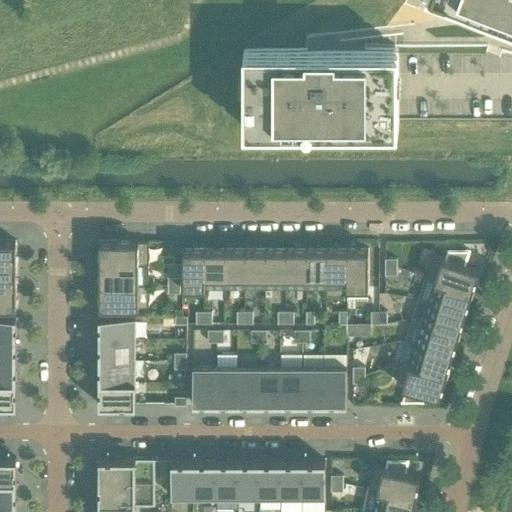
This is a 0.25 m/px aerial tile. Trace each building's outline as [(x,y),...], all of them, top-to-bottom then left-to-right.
[(511,0),(446,0),(484,14),(511,24),(511,0)] [(398,47),(244,47),(244,127),(398,127),(398,47)] [(0,263),(16,263),(16,260),(16,255),(16,240),(0,239),(0,263)] [(99,260),(99,263),(127,263),(148,263),(148,240),(132,240),(127,240),(99,240),(99,255),(99,260)] [(188,287),(204,287),(204,248),(182,248),(182,288),(188,288),(188,287)] [(220,287),(225,287),(225,248),(204,248),(204,287),(205,287),(208,287),(220,287)] [(241,287),(245,287),(245,248),(225,248),(225,287),(241,287)] [(245,287),(265,287),(265,248),(245,248),(245,287)] [(265,287),(286,287),(286,248),(265,248),(265,287)] [(286,287),(306,287),(306,248),(286,248),(286,287)] [(323,287),(327,287),(327,248),(306,248),(306,287),(310,287),(323,287)] [(346,287),(347,287),(347,248),(327,248),(327,287),(331,287),(346,287)] [(347,248),(347,287),(363,287),(363,288),(369,288),(369,248),(347,248)] [(432,253),(425,276),(471,292),(478,270),(479,269),(464,264),(469,250),(448,250),(445,258),(432,253)] [(162,255),(162,263),(174,263),(174,255),(162,255)] [(0,263),(0,284),(16,285),(16,281),(16,277),(16,263),(0,263)] [(99,281),(99,284),(127,284),(148,284),(148,283),(138,284),(138,264),(148,264),(148,263),(127,263),(99,263),(99,277),(99,281)] [(397,266),(385,266),(385,274),(397,274),(397,266)] [(168,276),(168,284),(180,284),(180,276),(175,276),(168,276)] [(425,276),(418,297),(464,312),(465,312),(471,292),(425,276)] [(16,285),(0,284),(0,307),(16,307),(16,303),(16,298),(16,285)] [(127,284),(99,284),(99,298),(99,303),(99,307),(127,307),(149,307),(149,301),(148,301),(148,284),(127,284)] [(180,284),(168,284),(168,292),(180,292),(180,284)] [(418,297),(412,318),(458,332),(464,312),(418,297)] [(196,322),(204,322),(204,310),(196,310),(196,322)] [(245,322),(245,310),(237,310),(237,322),(245,322)] [(294,310),(286,310),(286,322),(294,322),(294,310)] [(306,322),(314,323),(314,322),(314,310),(306,310),(306,322)] [(339,310),(339,322),(347,322),(347,310),(339,310)] [(379,323),(379,310),(371,310),(371,323),(379,323)] [(387,310),(379,310),(379,323),(387,322),(387,310)] [(0,314),(0,337),(16,338),(16,327),(14,327),(14,322),(16,322),(16,315),(0,314)] [(99,327),(99,338),(135,338),(135,315),(99,315),(99,322),(101,322),(101,327),(99,327)] [(175,323),(187,323),(188,315),(175,315),(175,323)] [(405,339),(451,353),(452,353),(458,332),(412,318),(405,339)] [(347,322),(339,322),(339,335),(347,335),(347,322)] [(347,323),(347,335),(355,334),(355,323),(347,323)] [(0,337),(0,359),(16,360),(16,348),(14,348),(14,344),(16,344),(16,338),(0,337)] [(99,348),(99,360),(135,360),(135,338),(99,338),(99,344),(101,344),(101,348),(99,348)] [(451,353),(405,339),(405,340),(414,343),(411,353),(409,363),(446,374),(452,353),(451,353)] [(0,359),(0,381),(16,381),(16,370),(14,370),(14,365),(16,365),(16,360),(0,359)] [(99,370),(99,381),(135,381),(135,360),(99,360),(99,365),(101,365),(101,370),(99,370)] [(409,363),(402,386),(406,387),(402,401),(423,401),(425,393),(439,397),(440,396),(446,374),(409,363)] [(219,402),(219,365),(193,365),(193,402),(200,402),(200,399),(205,399),(205,402),(219,402)] [(241,365),(219,365),(219,402),(222,402),(222,399),(226,399),(226,402),(241,402),(241,365)] [(262,365),(241,365),(241,402),(243,402),(243,399),(248,399),(248,402),(262,402),(262,365)] [(284,365),(262,365),(262,402),(265,402),(265,399),(269,399),(269,402),(284,402),(284,365)] [(306,365),(284,365),(284,402),(286,402),(286,399),(291,399),(291,402),(306,402),(306,365)] [(327,365),(306,365),(306,402),(308,402),(308,399),(313,399),(313,402),(327,402),(327,365)] [(347,365),(327,365),(327,402),(330,402),(330,399),(334,399),(334,402),(347,402),(347,365)] [(353,366),(353,374),(365,374),(365,366),(353,366)] [(365,374),(353,374),(353,382),(365,382),(365,374)] [(16,381),(0,381),(0,403),(16,404),(16,391),(14,391),(14,387),(16,387),(16,381)] [(135,381),(99,381),(99,387),(101,387),(101,391),(99,391),(99,404),(135,404),(135,381)] [(175,395),(175,404),(187,404),(187,395),(175,395)] [(0,456),(0,479),(16,479),(16,474),(14,474),(14,469),(16,469),(16,457),(0,456)] [(99,457),(99,501),(136,501),(136,503),(155,503),(155,457),(99,457)] [(159,465),(172,465),(172,457),(159,457),(159,465)] [(178,461),(178,457),(172,457),(172,465),(172,496),(194,496),(194,459),(183,459),(183,461),(178,461)] [(200,459),(194,459),(194,496),(216,496),(216,459),(205,459),(205,461),(200,461),(200,459)] [(222,459),(216,459),(216,496),(237,496),(237,459),(226,459),(226,461),(222,461),(222,459)] [(243,459),(237,459),(237,496),(259,496),(259,459),(248,459),(248,461),(243,461),(243,459)] [(265,459),(259,459),(259,496),(281,496),(281,459),(269,459),(270,461),(265,461),(265,459)] [(286,459),(281,459),(281,496),(302,496),(302,459),(291,459),(291,461),(286,461),(286,459)] [(308,459),(302,459),(302,496),(325,496),(325,459),(313,459),(313,461),(308,461),(308,459)] [(372,464),(367,487),(415,498),(420,476),(420,474),(405,471),(408,459),(387,459),(386,467),(372,464)] [(331,474),(331,482),(343,482),(343,474),(331,474)] [(0,479),(0,500),(16,501),(16,496),(14,495),(14,491),(16,491),(16,479),(0,479)] [(343,482),(331,482),(331,490),(343,490),(343,482)] [(363,508),(362,509),(378,511),(411,511),(415,498),(367,487),(367,488),(377,490),(373,506),(372,510),(363,508)] [(0,500),(0,511),(15,511),(16,501),(0,500)] [(99,511),(98,511),(135,511),(136,503),(136,501),(99,501),(99,507),(101,507),(101,511),(99,511)]
